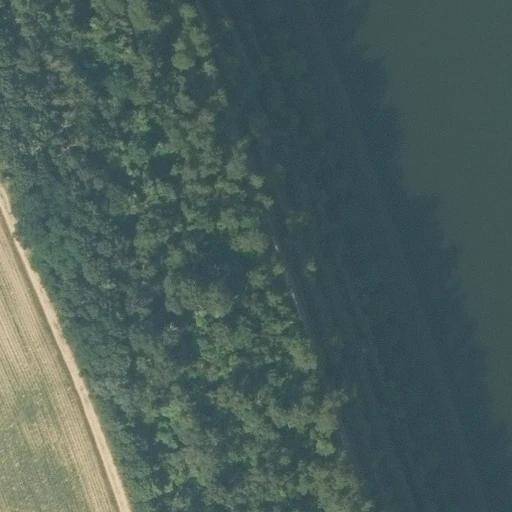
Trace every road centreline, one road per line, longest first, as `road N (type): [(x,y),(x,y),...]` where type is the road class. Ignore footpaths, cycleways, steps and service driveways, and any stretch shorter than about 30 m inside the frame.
road 1 (track): [(290,0),(463,511)]
road 2 (track): [(0,170),(99,408),(132,511)]
